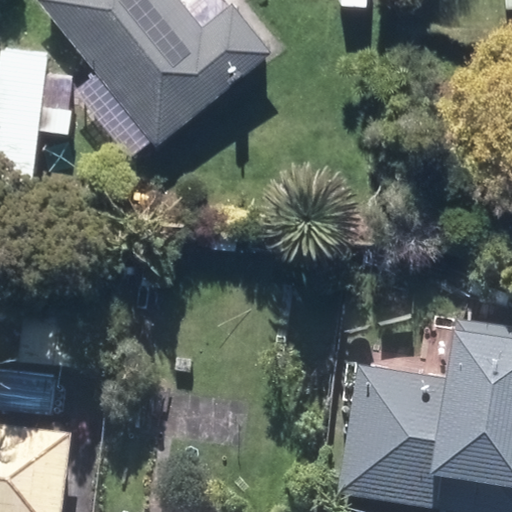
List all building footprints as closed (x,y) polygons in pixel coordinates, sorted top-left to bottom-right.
[(239,0),(222,15),(209,0),(49,0),(167,138),(288,35),(258,0),(239,0)] [(106,370),(112,274),(31,269),(25,365),(106,370)] [(462,374),(363,368),(355,499),(454,505),(456,480),(511,482),(511,327),(465,325),(462,374)] [(67,373),(15,368),(14,383),(9,383),(7,407),(64,412),(67,373)] [(0,511),(73,511),(81,429),(0,421),(0,511)]
